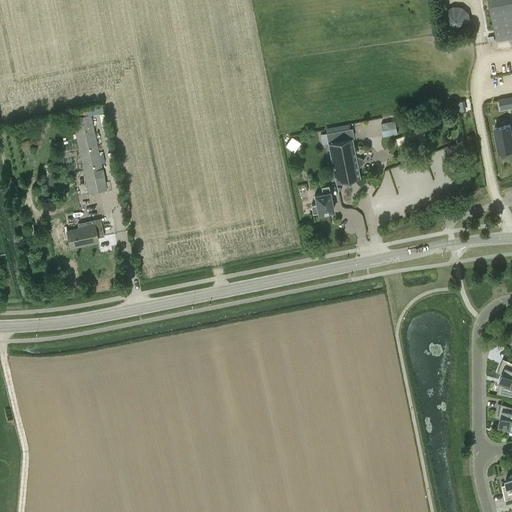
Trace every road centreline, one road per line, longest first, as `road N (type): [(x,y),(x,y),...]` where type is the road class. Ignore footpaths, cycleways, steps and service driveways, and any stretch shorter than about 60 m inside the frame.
road 1 (secondary): [(0,327),(95,318),(442,247)]
road 2 (track): [(0,328),(26,451),(21,511)]
road 3 (residential): [(511,302),(488,310),(475,341),(478,451)]
